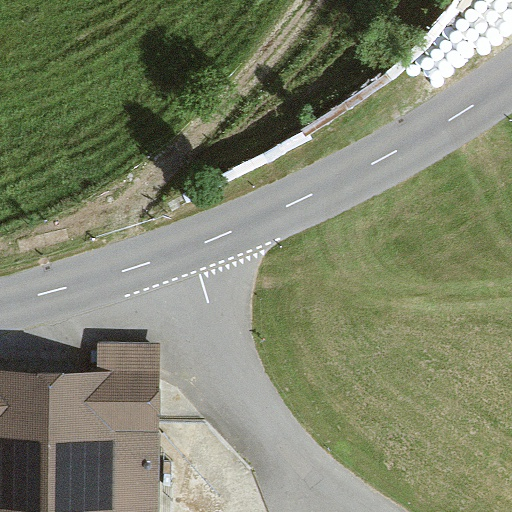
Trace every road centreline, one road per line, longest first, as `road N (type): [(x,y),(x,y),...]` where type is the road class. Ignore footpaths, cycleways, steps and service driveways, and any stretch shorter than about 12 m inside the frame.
road 1 (tertiary): [(511,79),(299,203),(184,252),(0,304)]
road 2 (track): [(103,275),(135,194),(317,0)]
road 3 (track): [(364,511),(301,460),(255,395),(184,252)]
